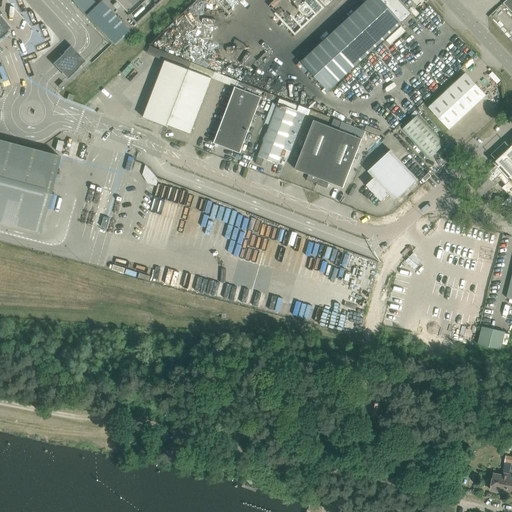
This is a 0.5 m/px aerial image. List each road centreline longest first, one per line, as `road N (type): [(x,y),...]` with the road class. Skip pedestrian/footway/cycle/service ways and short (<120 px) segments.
road 1 (track): [(0,402),(155,424),(282,465),(333,465)]
road 2 (unclassified): [(398,228),(373,250),(165,170),(147,145)]
road 3 (unclassified): [(398,228),(377,232),(147,145)]
road 4 (unknown): [(80,256),(165,255),(315,290)]
road 5 (unclassified): [(333,465),(507,511)]
road 6 (unknown): [(118,135),(80,256)]
